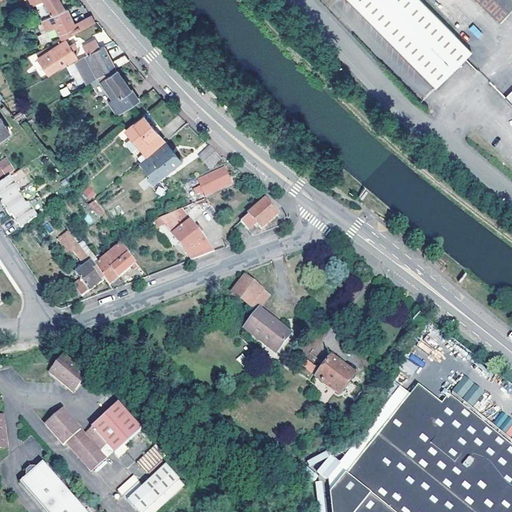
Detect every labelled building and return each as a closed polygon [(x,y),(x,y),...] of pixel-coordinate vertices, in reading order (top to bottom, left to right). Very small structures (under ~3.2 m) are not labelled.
[(44,0),(52,12),(63,7),(59,0),(29,0),(32,5),(42,0),(44,0)] [(346,0),(358,11),(433,88),(465,58),(470,52),(418,0),(346,0)] [(471,0),(497,24),(511,7),(511,1),(510,0),(471,0)] [(67,9),(43,21),(50,37),(59,33),(62,40),(65,38),(96,22),(92,15),(74,23),(67,9)] [(27,21),(30,27),(51,16),(48,10),(27,21)] [(473,24),(469,29),(478,39),(483,34),(473,24)] [(51,45),(53,48),(66,39),(65,38),(62,40),(51,45)] [(78,56),(66,39),(53,48),(39,56),(50,72),(68,60),(70,62),(78,56)] [(89,54),(100,48),(96,39),(84,45),(89,54)] [(100,77),(117,67),(104,45),(100,48),(89,54),(82,58),(91,75),(83,80),(86,84),(91,82),(100,77)] [(131,59),(127,53),(115,60),(118,66),(131,59)] [(119,119),(140,107),(117,67),(100,77),(102,80),(113,99),(109,102),(119,119)] [(93,86),(102,80),(100,77),(91,82),(93,86)] [(147,156),(165,141),(144,115),(127,130),(140,146),(147,156)] [(0,140),(10,133),(0,117),(0,140)] [(166,173),(181,160),(166,143),(151,155),(158,163),(155,165),(158,169),(161,167),(166,173)] [(201,156),(212,168),(223,159),(212,147),(201,156)] [(0,165),(3,170),(11,164),(8,160),(0,165)] [(11,164),(3,170),(7,176),(14,170),(11,164)] [(232,183),(225,167),(198,180),(201,186),(198,187),(200,192),(204,191),(206,195),(212,192),(215,190),(232,183)] [(16,193),(18,192),(20,191),(16,183),(13,185),(9,178),(0,183),(0,196),(4,202),(16,193)] [(89,186),(82,192),(89,200),(96,194),(89,186)] [(20,200),(16,193),(4,202),(5,204),(4,207),(10,216),(12,215),(27,205),(22,198),(20,200)] [(265,200),(241,221),(248,229),(256,222),(262,229),(278,215),(265,200)] [(93,202),(89,205),(99,218),(103,214),(93,202)] [(27,205),(12,215),(22,229),(37,220),(32,212),(34,211),(29,204),(27,205)] [(192,260),(213,252),(189,222),(178,232),(175,229),(188,220),(179,209),(161,218),(165,223),(169,220),(172,224),(168,227),(167,228),(192,260)] [(82,261),(88,257),(74,239),(66,246),(70,252),(73,250),(82,261)] [(127,256),(129,254),(121,244),(95,265),(104,278),(110,285),(132,267),(135,270),(137,268),(127,256)] [(88,257),(82,261),(87,268),(93,263),(88,257)] [(104,278),(95,265),(93,263),(87,268),(77,275),(81,280),(74,285),(83,296),(101,283),(100,282),(104,278)] [(275,327),(277,324),(259,311),(270,296),(244,276),(231,293),(239,299),(250,307),(257,312),(243,329),(276,354),(289,338),(275,327)] [(245,312),(250,307),(239,299),(235,304),(245,312)] [(275,327),(289,338),(291,335),(277,324),(275,327)] [(323,382),(340,395),(355,375),(331,357),(316,376),(312,381),(319,387),(323,382)] [(50,375),(74,393),(85,378),(61,360),(50,375)] [(303,367),(313,374),(317,368),(308,361),(303,367)] [(464,374),(452,389),(472,406),(484,391),(464,374)] [(418,386),(346,475),(332,492),(316,511),(511,511),(511,445),(476,416),(450,397),(442,408),(418,386)] [(117,455),(122,450),(126,454),(131,449),(128,445),(143,430),(118,404),(86,434),(64,411),(47,427),(65,447),(69,444),(94,472),(108,458),(102,452),(108,446),(114,452),(117,455)] [(509,437),(511,434),(511,419),(503,411),(493,421),(509,437)] [(102,452),(108,458),(114,452),(108,446),(102,452)] [(168,457),(167,456),(158,447),(139,464),(147,473),(149,475),(150,474),(155,480),(144,491),(153,501),(157,506),(182,482),(179,478),(163,462),(168,457)] [(106,479),(118,467),(111,460),(99,472),(106,479)] [(20,485),(43,511),(82,511),(42,467),(20,485)] [(138,486),(136,483),(133,480),(120,492),(123,495),(126,498),(138,486)] [(322,480),(315,481),(317,499),(324,498),(322,480)]
